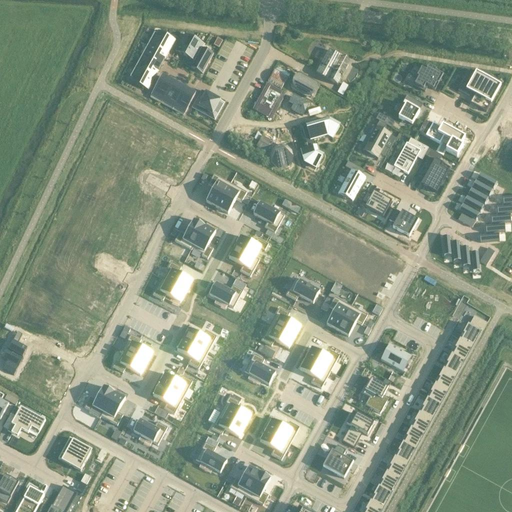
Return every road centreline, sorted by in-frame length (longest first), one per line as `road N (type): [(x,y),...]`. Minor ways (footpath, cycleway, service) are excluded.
road 1 (residential): [(511,35),(271,4)]
road 2 (residential): [(229,511),(61,418)]
road 3 (residential): [(345,503),(430,345)]
road 4 (residential): [(181,201),(266,48)]
road 5 (residential): [(293,480),(362,357)]
road 6 (residential): [(181,201),(234,230),(202,286)]
